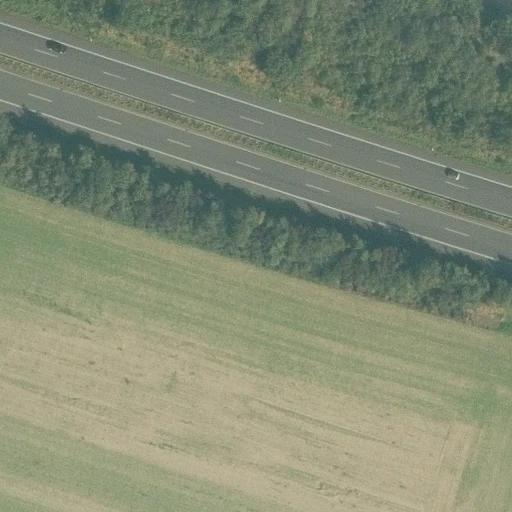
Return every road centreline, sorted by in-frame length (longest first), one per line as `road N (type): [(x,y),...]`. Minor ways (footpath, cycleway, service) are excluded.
road 1 (motorway): [(511,200),(0,36)]
road 2 (motorway): [(0,82),(511,244)]
